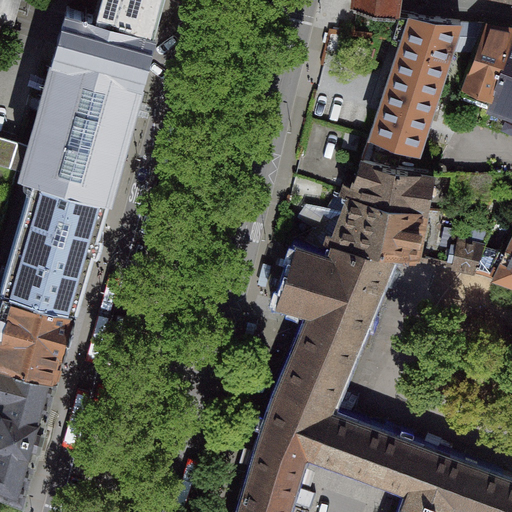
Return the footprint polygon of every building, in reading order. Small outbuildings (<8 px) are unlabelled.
[(161,0),(100,0),(97,14),(153,30),(161,0)] [(358,0),(357,7),(362,8),(400,15),(401,11),(402,0),(358,0)] [(155,31),(153,30),(97,14),(69,6),(63,28),(49,75),(23,170),(35,174),(109,195),(135,103),(149,51),(155,31)] [(429,75),(442,80),(453,49),(462,22),(401,11),(400,15),(398,25),(407,27),(395,63),(429,75)] [(488,23),(462,22),(453,49),(477,50),(488,23)] [(476,53),(505,59),(511,42),(511,26),(488,23),(477,50),(476,53)] [(511,42),(505,59),(493,96),(490,106),(511,112),(511,42)] [(505,59),(476,53),(463,84),(479,91),(493,96),(505,59)] [(371,134),(406,145),(429,75),(395,63),(371,134)] [(493,96),(479,91),(472,119),(484,123),(490,106),(493,96)] [(511,112),(490,106),(484,123),(511,132),(511,112)] [(393,165),(397,155),(400,147),(370,139),(363,158),(393,165)] [(350,194),(426,209),(434,170),(393,165),(363,158),(354,185),(347,183),(344,193),(350,194)] [(503,172),(452,171),(449,200),(489,204),(495,192),(503,172)] [(78,308),(109,195),(35,174),(3,287),(78,308)] [(307,241),(316,249),(331,254),(334,243),(350,194),(344,193),(330,210),(310,205),(301,215),(317,227),(307,241)] [(334,243),(418,257),(426,209),(350,194),(334,243)] [(462,241),(461,241),(460,246),(451,244),(449,266),(477,272),(478,267),(492,271),(498,273),(508,251),(486,247),(489,230),(487,230),(487,233),(465,228),(462,241)] [(511,283),(511,240),(508,251),(498,273),(492,271),(490,276),(511,283)] [(281,301),(311,311),(274,391),(255,458),(239,511),(511,511),(511,474),(332,411),(395,257),(417,260),(418,257),(334,243),(331,254),(316,249),(299,244),(281,301)] [(66,352),(78,308),(3,287),(0,286),(0,342),(1,343),(0,346),(0,358),(57,374),(64,351),(66,352)] [(45,424),(57,374),(0,358),(0,490),(24,500),(32,470),(39,445),(40,446),(46,424),(45,424)]
